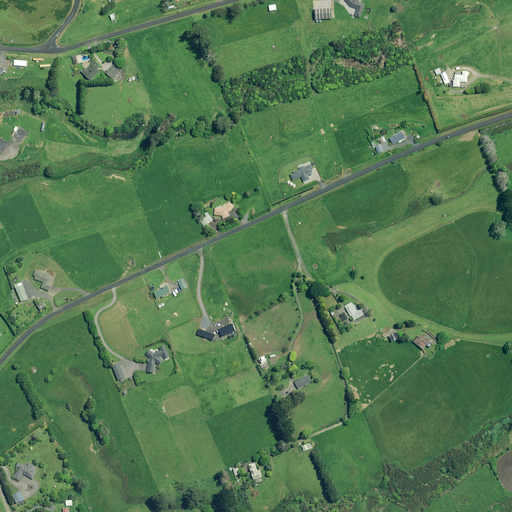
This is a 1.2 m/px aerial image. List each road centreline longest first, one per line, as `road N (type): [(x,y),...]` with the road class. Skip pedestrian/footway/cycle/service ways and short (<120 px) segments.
road 1 (unclassified): [(511,115),(396,157),(89,296),(43,320),(0,361)]
road 2 (unclassified): [(236,0),(49,50)]
